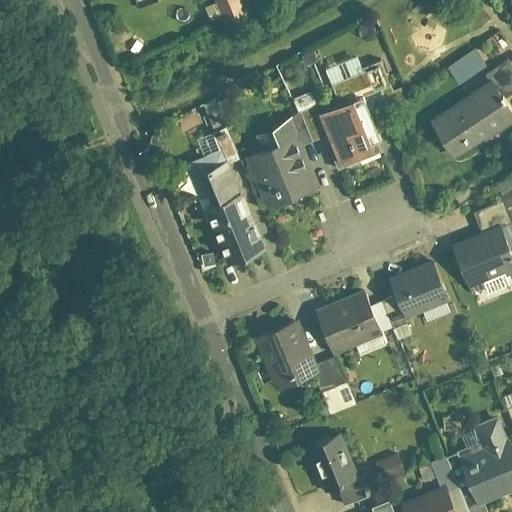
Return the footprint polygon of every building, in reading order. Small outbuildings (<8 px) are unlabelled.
[(241,0),(217,0),(225,19),(246,11),(241,0)] [(456,81),(485,64),(474,46),(445,64),(456,81)] [(329,77),(338,99),(358,91),(390,79),(381,56),(329,77)] [(494,76),(505,94),(511,89),(511,61),(508,56),(489,67),(494,76)] [(430,114),(454,153),(511,118),(511,105),(505,94),(494,76),(430,114)] [(325,130),(339,165),(381,148),(358,91),(338,99),(316,108),(325,130)] [(312,135),(325,130),(316,108),(313,101),(301,106),(302,110),(312,135)] [(303,139),(312,135),(302,110),(271,122),(277,138),(281,148),(303,139)] [(321,183),(303,139),(281,148),(277,138),(246,151),(269,205),(321,183)] [(212,200),(242,188),(229,154),(198,166),(212,200)] [(227,259),(265,244),(242,188),(212,200),(205,203),(227,259)] [(472,209),(480,227),(501,219),(510,215),(503,196),(472,209)] [(451,240),(470,284),(511,266),(511,244),(501,219),(480,227),(451,240)] [(407,313),(451,294),(434,255),(391,273),(398,290),(407,313)] [(335,348),(383,328),(372,301),(365,285),(317,305),(335,348)] [(393,319),(407,313),(398,290),(384,296),(393,319)] [(393,319),(384,296),(372,301),(383,328),(395,323),(393,319)] [(315,370),(320,368),(317,360),(298,314),(253,333),(276,386),(315,370)] [(337,352),(317,360),(320,368),(315,370),(332,409),(357,399),(337,352)] [(460,455),(477,498),(483,496),(511,483),(511,440),(509,433),(506,434),(497,412),(474,422),(483,445),(460,455)] [(341,427),(305,442),(324,487),(336,482),(360,472),(341,427)] [(483,496),(477,498),(460,455),(457,448),(447,453),(457,477),(470,510),(471,511),(475,511),(487,507),(483,496)] [(459,511),(463,511),(470,510),(457,477),(447,453),(433,458),(443,482),(446,481),(459,511)] [(368,490),(360,472),(336,482),(344,500),(368,490)] [(443,482),(401,500),(405,511),(459,511),(446,481),(443,482)] [(378,509),(379,511),(397,511),(390,496),(375,502),(378,509)]
